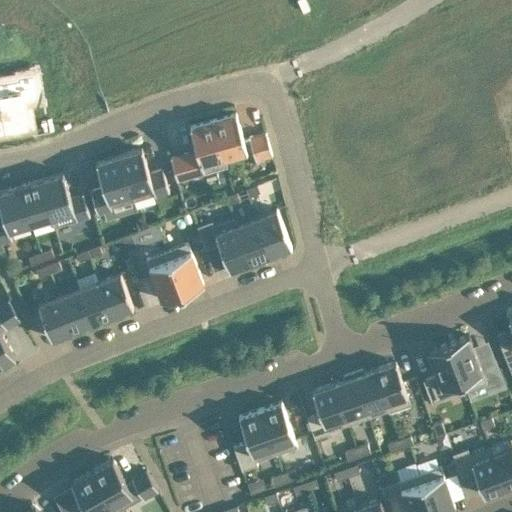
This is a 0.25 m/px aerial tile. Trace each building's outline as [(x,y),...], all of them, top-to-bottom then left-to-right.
[(180,20),(159,26),(173,72),(196,65),(188,40),(201,35),(189,0),(188,0),(175,4),(180,20)] [(222,1),(207,5),(214,28),(227,24),(235,53),(259,46),(246,0),(232,0),(223,3),(222,1)] [(336,0),(343,11),(361,0),(336,0)] [(500,0),(482,0),(474,4),(474,5),(475,5),(494,44),(493,44),(493,45),(511,36),(511,18),(510,19),(500,0)] [(464,40),(453,45),(464,69),(477,63),(473,54),(493,44),(494,44),(475,5),(474,5),(453,16),(464,40)] [(51,14),(39,17),(42,25),(53,21),(51,14)] [(32,15),(25,18),(28,29),(36,27),(32,15)] [(25,18),(17,20),(21,31),(28,29),(25,18)] [(137,31),(122,35),(130,58),(143,54),(151,79),(173,72),(159,26),(137,33),(137,31)] [(6,30),(0,31),(0,36),(2,44),(10,41),(6,30)] [(28,36),(6,43),(8,55),(31,48),(28,36)] [(416,37),(395,48),(412,82),(432,72),(436,81),(449,74),(437,51),(426,57),(416,37)] [(98,47),(78,56),(96,100),(118,91),(108,66),(121,61),(111,39),(97,45),(98,47)] [(395,48),(380,56),(397,90),(412,82),(395,48)] [(56,62),(42,68),(51,90),(64,85),(74,109),(96,100),(78,56),(57,64),(56,62)] [(380,56),(365,63),(382,97),(397,90),(380,56)] [(353,94),(342,100),(354,123),(366,116),(362,108),(382,97),(365,63),(344,74),(353,94)] [(19,77),(0,80),(0,98),(5,128),(29,124),(24,98),(38,96),(33,72),(18,75),(19,77)] [(484,94),(472,99),(476,108),(488,103),(484,94)] [(472,99),(464,102),(468,111),(476,108),(472,99)] [(415,105),(407,109),(410,118),(419,114),(415,105)] [(450,108),(441,112),(445,121),(454,117),(450,108)] [(213,117),(224,156),(225,155),(247,149),(247,148),(252,146),(256,158),(273,153),(266,130),(249,135),(250,136),(244,138),(236,111),(213,117)] [(400,112),(391,115),(395,125),(404,121),(400,112)] [(441,112),(429,117),(433,126),(445,121),(441,112)] [(228,164),(225,155),(224,156),(213,117),(190,124),(198,150),(188,152),(188,151),(171,155),(177,178),(228,164)] [(511,154),(501,124),(484,130),(497,166),(511,160),(511,154)] [(484,130),(469,136),(481,172),(497,166),(484,130)] [(469,136),(453,142),(466,178),(481,172),(469,136)] [(392,161),(391,161),(404,199),(405,199),(428,191),(420,168),(432,164),(423,139),(409,144),(413,153),(392,161)] [(453,142),(436,148),(449,184),(466,178),(453,142)] [(119,153),(133,199),(155,192),(155,194),(170,190),(163,167),(150,171),(142,146),(119,153)] [(133,199),(119,153),(96,160),(104,185),(91,189),(98,212),(112,207),(111,205),(133,199)] [(365,159),(351,163),(360,188),(372,184),(381,209),(406,200),(405,199),(404,199),(391,161),(392,161),(391,159),(368,168),(365,159)] [(52,215),(51,215),(54,225),(90,214),(83,191),(71,195),(63,170),(40,177),(52,215)] [(31,222),(51,215),(52,215),(40,177),(19,183),(31,222)] [(31,222),(19,183),(0,189),(0,201),(4,215),(0,216),(0,241),(12,238),(9,228),(31,222)] [(257,183),(246,187),(249,195),(260,190),(257,183)] [(237,190),(226,195),(229,202),(240,198),(237,190)] [(257,214),(271,252),(290,244),(291,245),(292,244),(277,206),(276,206),(276,207),(257,214)] [(236,222),(237,222),(234,214),(214,222),(212,218),(197,224),(206,246),(219,241),(229,267),(250,259),(236,222)] [(236,222),(250,259),(271,252),(257,214),(237,222),(236,222)] [(127,247),(135,243),(131,232),(123,235),(127,247)] [(196,248),(205,245),(202,235),(192,239),(196,248)] [(167,248),(183,289),(204,281),(188,240),(167,248)] [(88,247),(91,255),(103,250),(100,243),(88,247)] [(52,246),(40,250),(43,258),(54,254),(52,246)] [(88,247),(77,252),(79,259),(91,255),(88,247)] [(162,297),(183,289),(167,248),(146,256),(162,297)] [(32,262),(43,258),(40,250),(29,255),(32,262)] [(59,258),(47,263),(50,270),(62,266),(59,258)] [(50,270),(47,263),(36,267),(39,275),(50,270)] [(134,304),(121,270),(100,278),(112,312),(134,304)] [(80,286),(92,320),(112,312),(100,278),(80,286)] [(59,294),(72,328),(92,320),(80,286),(59,294)] [(59,294),(38,302),(51,336),(72,328),(59,294)] [(0,364),(16,354),(1,329),(6,326),(7,327),(22,317),(9,297),(0,302),(0,364)] [(511,324),(511,339),(501,344),(511,371),(511,370),(511,314),(508,316),(511,324)] [(469,333),(448,341),(466,388),(487,379),(482,366),(469,333)] [(432,400),(466,388),(448,341),(427,349),(436,373),(423,378),(432,400)] [(390,410),(411,403),(396,359),(375,367),(390,410)] [(502,374),(497,361),(482,366),(487,379),(502,374)] [(390,410),(375,367),(365,370),(364,370),(363,367),(353,370),(369,415),(385,409),(388,408),(389,410),(390,410)] [(334,381),(349,422),(357,419),(369,415),(353,370),(343,374),(345,377),(344,377),(334,381)] [(308,416),(315,436),(330,431),(329,429),(349,422),(334,381),(313,388),(321,411),(308,416)] [(260,406),(276,452),(298,444),(282,398),(281,399),(260,406)] [(248,438),(234,443),(242,468),(258,462),(256,458),(276,452),(260,406),(240,413),(239,413),(248,438)] [(492,415),(480,419),(483,427),(495,423),(492,415)] [(445,431),(441,419),(433,422),(437,434),(445,431)] [(411,433),(399,437),(402,446),(410,443),(414,442),(413,442),(411,433)] [(489,444),(505,485),(511,482),(511,435),(510,436),(511,440),(511,443),(493,451),(491,443),(489,444)] [(399,447),(402,446),(399,437),(388,441),(391,450),(399,447)] [(356,446),(359,454),(371,450),(368,442),(356,446)] [(505,485),(489,444),(470,451),(468,446),(453,451),(461,474),(475,469),(484,493),(505,485)] [(359,454),(356,446),(345,450),(348,458),(359,454)] [(112,457),(92,468),(116,510),(142,495),(143,497),(159,488),(147,467),(131,476),(132,477),(127,481),(113,456),(112,457)] [(455,459),(446,462),(450,473),(459,470),(455,459)] [(357,461),(346,465),(349,474),(360,470),(357,461)] [(433,511),(437,511),(456,506),(441,464),(420,471),(433,511)] [(349,474),(346,465),(334,469),(337,478),(349,474)] [(283,471),(286,480),(297,476),(294,467),(283,471)] [(112,511),(116,510),(92,468),(72,479),(71,479),(84,503),(72,509),(73,511),(112,511)] [(275,484),(286,480),(283,471),(272,475),(275,484)] [(433,511),(420,471),(382,484),(386,496),(402,490),(409,511),(433,511)] [(305,479),(308,488),(319,484),(316,476),(305,479)] [(308,488),(305,479),(294,483),(296,492),(308,488)] [(279,498),(276,489),(265,493),(268,502),(279,498)] [(359,503),(361,511),(385,511),(380,496),(359,503)] [(26,511),(63,511),(44,511),(35,503),(26,511)] [(225,507),(227,511),(237,511),(240,511),(237,503),(225,507)] [(338,510),(338,511),(361,511),(359,503),(338,510)]
